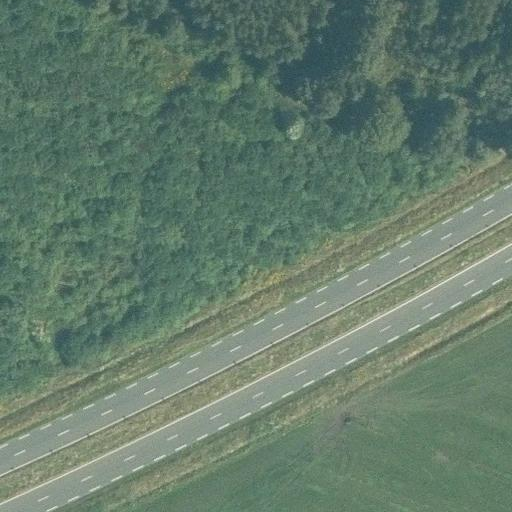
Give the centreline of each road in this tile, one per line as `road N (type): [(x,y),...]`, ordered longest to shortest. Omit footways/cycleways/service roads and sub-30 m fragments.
road 1 (primary): [(511,202),(177,384),(0,464)]
road 2 (primary): [(17,511),(197,429),(511,264)]
